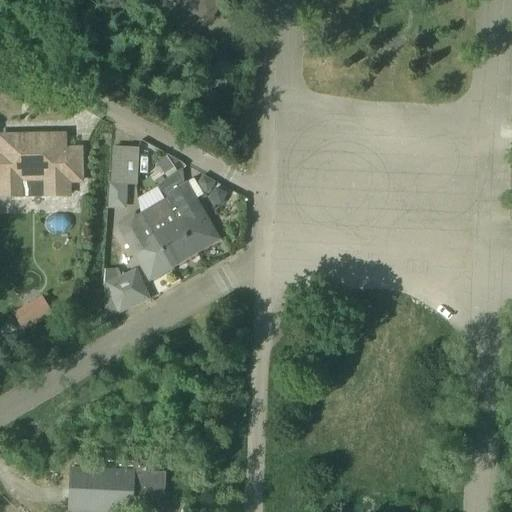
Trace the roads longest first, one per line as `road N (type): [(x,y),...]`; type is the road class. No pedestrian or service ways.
road 1 (residential): [(268,255),(0,418)]
road 2 (residential): [(269,197),(0,49)]
road 3 (residential): [(501,0),(494,279)]
road 4 (residential): [(254,511),(268,255)]
road 5 (residential): [(494,279),(477,511)]
road 6 (residential): [(494,279),(268,255)]
road 7 (residential): [(269,197),(280,0)]
